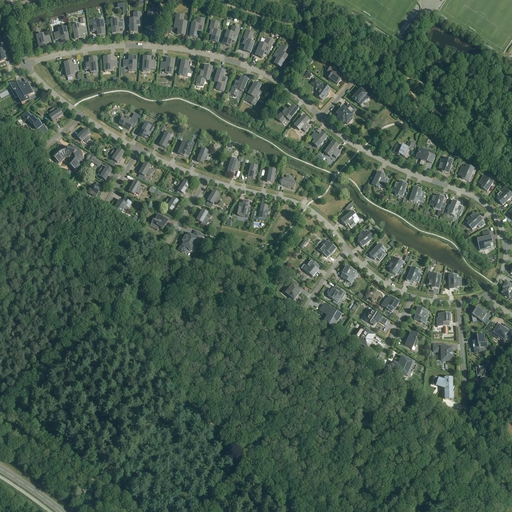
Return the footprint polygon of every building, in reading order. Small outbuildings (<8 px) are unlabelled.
[(159,13),(159,8),(155,8),(155,9),(153,9),(152,15),(148,15),(148,27),(154,28),(154,22),(159,22),(159,18),(160,18),(160,13),(159,13)] [(136,13),(136,14),(134,14),(134,20),(130,20),(130,33),(137,33),(137,27),(141,27),(141,23),(141,18),(140,13),(136,13)] [(183,17),(181,16),(177,15),(176,20),(175,20),(175,24),(175,25),(175,29),(179,30),(178,35),(184,36),(186,24),(182,23),(183,17)] [(203,25),(204,19),(199,19),(197,19),(196,25),(192,25),(190,37),(197,38),(198,33),(202,33),(202,29),(203,29),(204,25),(203,25)] [(116,20),(111,20),(112,34),(119,34),(118,29),(120,29),(120,30),(124,30),(123,23),(123,20),(119,20),(119,23),(119,24),(118,24),(118,20),(116,21),(116,20)] [(90,21),(90,29),(92,29),(92,33),(96,32),(97,32),(98,36),(104,35),(103,21),(98,21),(98,22),(97,23),(90,23),(90,21)] [(213,36),(211,42),(217,43),(220,33),(221,29),(217,28),(218,24),(216,23),(216,22),(212,21),(211,26),(210,26),(209,31),(210,31),(209,35),(213,36)] [(168,24),(164,29),(169,34),(173,29),(168,24)] [(83,35),(86,34),(85,27),(81,28),(82,29),(80,29),(79,26),(78,26),(77,25),(73,26),(75,40),(82,39),(81,35),(82,34),(83,35)] [(60,40),(60,39),(61,39),(62,43),(68,42),(65,28),(61,29),(61,30),(59,30),(60,34),(59,34),(58,33),(55,34),(56,41),(60,40)] [(231,34),(227,33),(223,45),(230,47),(231,41),(235,42),(236,38),(237,38),(238,34),(239,29),(235,28),(233,28),(231,34)] [(244,40),(242,45),(246,46),(244,51),(250,54),(254,44),(250,42),(253,34),(251,34),(251,33),(247,31),(245,36),(244,36),(243,40),(244,40)] [(37,41),(38,45),(39,45),(40,50),(46,48),(45,44),(47,44),(50,43),(49,37),(45,38),(45,39),(44,39),(43,35),(41,36),(41,35),(36,36),(38,40),(37,41)] [(256,56),(262,58),(264,53),(268,55),(269,51),(270,51),(272,47),(271,46),(273,42),(269,40),(269,41),(267,40),(264,46),(261,44),(256,56)] [(0,50),(0,51),(0,50),(0,62),(5,61),(5,60),(8,59),(7,57),(10,55),(7,50),(8,49),(5,43),(0,45),(0,50)] [(285,48),(281,45),(279,50),(278,49),(276,53),(274,57),(278,59),(275,64),(280,68),(287,57),(283,55),(287,49),(285,48)] [(112,62),(111,62),(110,58),(104,59),(104,64),(103,64),(104,68),(105,73),(109,72),(111,71),(111,68),(112,68),(112,69),(116,68),(116,61),(112,62)] [(131,72),(135,72),(136,67),(136,63),(136,58),(129,58),(129,62),(128,62),(128,61),(124,61),(124,68),(128,68),(128,67),(129,67),(129,71),(131,71),(131,72)] [(143,68),(143,72),(147,73),(147,72),(149,72),(150,68),(151,68),(151,69),(155,70),(155,63),(151,62),(151,63),(150,63),(150,59),(144,58),(143,63),(142,68),(143,68)] [(85,71),(89,71),(89,70),(90,69),(91,73),(93,73),(93,74),(97,73),(97,69),(98,69),(97,64),(96,64),(96,59),(89,60),(90,64),(88,64),(84,64),(85,71)] [(166,73),(168,74),(167,74),(172,75),(174,61),(167,60),(167,64),(165,64),(162,63),(161,70),(165,70),(165,69),(166,70),(166,73)] [(189,68),(187,68),(188,63),(182,62),(181,67),(180,67),(179,71),(180,72),(179,76),(184,77),(184,76),(186,77),(186,73),(188,73),(188,74),(191,75),(193,68),(189,67),(189,68)] [(72,76),(74,76),(73,72),(74,72),(74,73),(78,72),(77,65),(73,66),(73,67),(72,67),(71,63),(65,64),(66,69),(65,69),(66,74),(67,78),(72,77),(72,76)] [(342,78),(339,76),(342,73),(332,66),(327,73),(330,76),(329,78),(329,79),(329,80),(332,83),(333,82),(337,85),(342,78)] [(198,80),(196,85),(201,86),(201,85),(203,86),(204,80),(208,81),(212,69),(205,67),(204,72),(200,71),(199,76),(198,75),(197,80),(198,80)] [(226,83),(227,79),(223,78),(224,72),(218,70),(215,83),(219,84),(217,90),(219,90),(218,91),(223,92),(224,87),(225,88),(226,83)] [(230,95),(234,97),(235,96),(236,97),(239,91),(243,92),(247,81),(241,78),(239,83),(235,82),(234,86),(233,86),(231,90),(232,90),(230,95)] [(316,96),(322,101),(330,90),(324,85),(323,86),(314,80),(311,84),(317,88),(316,89),(317,92),(318,93),(316,96)] [(28,97),(28,96),(33,94),(34,94),(33,93),(28,84),(27,84),(20,84),(21,85),(19,86),(18,85),(15,85),(12,85),(10,85),(11,87),(9,88),(15,99),(18,98),(22,105),(29,100),(30,101),(30,100),(29,100),(28,97)] [(249,102),(250,103),(250,104),(254,106),(257,102),(259,98),(261,94),(257,92),(260,87),(255,84),(248,95),(252,97),(249,102)] [(352,99),(358,104),(361,101),(363,102),(364,102),(366,100),(367,100),(368,100),(373,95),(365,88),(362,91),(361,90),(360,91),(359,89),(356,92),(354,94),(355,96),(352,99)] [(339,118),(338,119),(343,123),(345,121),(346,123),(352,117),(351,116),(355,111),(350,106),(345,110),(343,108),(339,112),(338,111),(335,114),(339,118)] [(279,116),(276,120),(280,123),(280,122),(282,123),(286,118),(289,121),(297,111),(292,107),(288,111),(285,109),(282,112),(279,115),(279,116)] [(52,115),(49,117),(53,122),(63,116),(59,110),(56,112),(54,109),(50,112),(52,115)] [(21,117),(26,122),(27,121),(31,126),(33,125),(37,131),(38,130),(42,135),(48,131),(43,125),(42,126),(38,121),(37,122),(32,117),(31,118),(27,113),(21,117)] [(122,119),(119,124),(129,130),(131,127),(134,128),(140,117),(137,116),(135,120),(132,118),(131,120),(127,117),(125,120),(122,119)] [(296,123),(297,124),(294,127),(297,130),(298,130),(299,131),(302,128),(303,129),(302,130),(305,133),(310,127),(307,125),(306,125),(305,124),(308,121),(303,117),(300,121),(299,120),(296,123)] [(141,131),(139,136),(145,139),(147,135),(150,136),(154,129),(151,128),(151,127),(150,127),(151,125),(147,123),(146,125),(145,124),(144,126),(142,124),(139,130),(141,131)] [(77,138),(81,142),(84,140),(86,143),(90,139),(88,136),(90,134),(86,130),(77,138)] [(313,144),(314,145),(314,146),(317,149),(320,145),(321,146),(324,143),(323,142),(326,138),(322,134),(319,137),(318,136),(315,133),(311,139),(314,141),(314,140),(315,141),(313,144)] [(159,140),(161,141),(159,146),(165,149),(167,145),(168,145),(170,142),(169,141),(171,137),(165,134),(164,136),(161,134),(159,140)] [(179,143),(177,148),(180,150),(178,154),(184,157),(185,153),(187,153),(189,155),(193,147),(189,145),(183,142),(182,144),(179,143)] [(400,156),(405,158),(409,150),(412,151),(415,145),(409,142),(406,148),(403,146),(403,148),(397,145),(393,154),(399,157),(400,156)] [(333,155),(333,156),(336,158),(340,153),(337,150),(337,151),(335,150),(338,147),(333,143),(324,154),(328,157),(328,156),(330,157),(332,154),(333,155)] [(69,167),(74,172),(79,166),(80,165),(80,164),(81,164),(81,163),(81,162),(81,161),(82,161),(82,160),(82,159),(82,158),(82,157),(81,156),(81,155),(81,154),(80,153),(80,152),(79,151),(78,150),(77,149),(76,148),(75,148),(74,148),(74,147),(72,150),(71,149),(70,149),(68,149),(67,149),(67,151),(66,151),(65,151),(64,151),(63,151),(63,152),(62,152),(61,153),(59,153),(59,154),(53,160),(58,165),(63,160),(63,159),(64,159),(65,159),(65,158),(66,158),(67,158),(68,158),(69,159),(70,159),(71,160),(72,161),(72,162),(72,163),(72,164),(71,164),(71,165),(69,167)] [(206,156),(208,152),(207,152),(207,150),(204,148),(203,150),(202,150),(201,151),(198,150),(196,156),(199,157),(197,162),(203,164),(205,160),(206,161),(207,157),(206,156)] [(421,149),(421,148),(417,159),(421,161),(420,165),(424,167),(426,161),(427,162),(432,164),(435,157),(430,155),(430,156),(429,155),(430,153),(421,149)] [(114,157),(112,160),(117,163),(124,153),(119,150),(117,152),(114,150),(111,155),(114,157)] [(237,162),(236,162),(237,159),(233,158),(232,160),(231,160),(230,164),(228,164),(227,168),(229,168),(227,173),(233,174),(235,169),(238,170),(240,164),(237,163),(237,162)] [(442,173),(449,175),(453,161),(447,159),(446,162),(441,160),(438,169),(443,170),(442,173)] [(139,174),(144,177),(146,175),(149,176),(152,171),(149,170),(150,167),(145,164),(139,174)] [(249,173),(248,178),(254,180),(255,176),(256,176),(257,172),(256,171),(257,167),(251,166),(250,167),(247,166),(246,172),(249,173)] [(462,180),(469,183),(474,169),(468,166),(467,169),(463,167),(459,176),(463,178),(462,180)] [(99,173),(102,175),(100,177),(105,181),(112,171),(107,167),(105,170),(102,168),(99,173)] [(268,178),(267,183),(273,184),(274,180),(275,180),(276,176),(275,175),(275,171),(269,170),(269,171),(266,171),(265,177),(268,178)] [(373,186),(379,189),(380,186),(384,188),(388,180),(384,178),(385,176),(379,173),(373,186)] [(481,189),(487,192),(495,180),(489,176),(488,179),(484,176),(479,184),(483,187),(481,189)] [(281,186),(293,189),(294,182),(291,182),(292,178),(287,177),(286,180),(283,179),(281,186)] [(91,194),(96,197),(102,187),(91,181),(88,186),(94,189),(91,194)] [(176,193),(181,196),(182,194),(183,195),(190,185),(185,181),(183,184),(180,182),(177,187),(180,189),(176,193)] [(129,192),(134,196),(136,193),(139,195),(142,190),(139,188),(140,185),(135,182),(129,192)] [(396,196),(402,199),(408,185),(401,183),(400,185),(396,183),(392,192),(397,194),(396,196)] [(421,193),(422,190),(415,188),(410,202),(417,204),(418,202),(422,203),(425,194),(421,193)] [(498,201),(503,206),(511,197),(511,194),(505,188),(497,196),(500,199),(498,201)] [(206,205),(211,208),(214,202),(218,204),(220,199),(217,197),(219,195),(213,191),(207,202),(208,202),(206,205)] [(441,209),(445,198),(438,196),(437,198),(433,197),(430,206),(434,207),(433,210),(439,211),(437,216),(442,218),(444,210),(441,209)] [(123,203),(120,201),(114,210),(121,214),(124,209),(127,211),(132,203),(125,199),(123,203)] [(166,209),(172,212),(178,202),(173,199),(171,201),(168,199),(165,204),(168,206),(166,209)] [(463,208),(459,206),(460,204),(454,201),(449,212),(448,215),(455,218),(456,215),(460,217),(463,208)] [(240,206),(239,206),(237,212),(238,213),(238,214),(240,214),(240,215),(242,215),(242,218),(247,219),(248,214),(247,214),(247,212),(249,212),(250,208),(248,208),(249,204),(243,202),(242,205),(240,205),(240,206)] [(267,207),(261,206),(260,211),(257,211),(257,212),(254,211),(253,218),(256,218),(255,221),(264,223),(266,216),(267,216),(268,212),(267,212),(267,207)] [(208,214),(202,210),(196,221),(202,224),(201,225),(205,227),(207,223),(209,219),(210,219),(212,215),(208,213),(208,214)] [(346,227),(347,225),(350,229),(360,221),(352,212),(341,221),(346,227)] [(483,221),(478,216),(477,217),(474,214),(467,220),(470,223),(468,225),(472,231),(477,226),(480,229),(485,225),(482,222),(483,221)] [(150,227),(158,231),(159,228),(162,230),(164,227),(164,226),(166,223),(157,217),(154,221),(153,220),(150,227)] [(356,238),(359,241),(358,243),(362,248),(373,239),(369,233),(367,235),(364,232),(356,238)] [(179,250),(181,251),(181,252),(182,252),(184,253),(187,249),(190,251),(196,241),(198,243),(202,236),(197,233),(194,238),(189,235),(187,238),(186,237),(183,242),(185,243),(183,246),(182,245),(179,250)] [(492,249),(491,244),(493,244),(491,237),(477,240),(480,251),(492,249)] [(318,251),(327,258),(329,255),(330,256),(336,249),(327,242),(325,245),(323,244),(318,251)] [(369,256),(375,261),(376,259),(380,262),(386,255),(383,252),(384,250),(379,245),(369,256)] [(403,264),(393,257),(387,268),(391,270),(389,272),(395,276),(397,273),(401,275),(403,270),(400,268),(403,264)] [(301,268),(312,278),(318,271),(317,270),(319,267),(310,260),(305,266),(304,265),(301,268)] [(341,278),(351,284),(355,277),(354,276),(356,273),(346,267),(342,274),(343,275),(341,278)] [(422,275),(417,273),(418,271),(412,268),(406,281),(413,284),(414,282),(418,284),(422,275)] [(431,289),(438,290),(441,276),(429,274),(427,286),(432,287),(431,289)] [(456,290),(456,288),(461,288),(460,278),(456,279),(456,276),(449,276),(449,291),(456,290)] [(286,294),(294,300),(297,297),(296,296),(300,291),(296,288),(298,285),(292,280),(287,286),(290,288),(286,294)] [(504,289),(505,290),(503,294),(510,299),(511,295),(511,284),(511,286),(507,283),(504,289)] [(328,298),(338,304),(340,300),(341,301),(345,294),(335,288),(334,291),(332,290),(328,298)] [(382,307),(391,313),(393,310),(394,310),(399,303),(390,297),(387,300),(386,300),(382,307)] [(323,323),(334,329),(342,316),(334,311),(333,313),(330,311),(331,311),(323,306),(319,312),(327,316),(323,323)] [(416,317),(414,320),(425,325),(428,317),(427,316),(428,313),(418,308),(415,316),(416,317)] [(483,321),(482,322),(485,324),(487,320),(485,319),(487,316),(481,312),(482,311),(478,308),(476,311),(476,310),(471,311),(473,323),(473,319),(476,318),(477,319),(477,318),(483,321)] [(365,321),(374,327),(376,323),(378,324),(379,322),(385,326),(388,321),(370,310),(368,314),(369,315),(365,321)] [(437,319),(437,327),(449,327),(449,323),(450,323),(450,314),(438,315),(439,319),(437,319)] [(492,324),(487,331),(499,339),(500,337),(506,341),(507,338),(508,339),(511,333),(511,330),(505,326),(503,329),(499,326),(498,328),(492,324)] [(360,338),(357,343),(362,346),(362,345),(364,347),(368,350),(370,346),(369,346),(372,342),(371,341),(374,336),(365,330),(362,335),(361,335),(360,337),(360,338)] [(405,347),(412,350),(413,347),(415,348),(417,340),(416,340),(418,336),(411,333),(407,341),(404,340),(402,345),(405,346),(405,347)] [(473,343),(475,354),(484,352),(483,349),(488,348),(487,344),(485,344),(484,336),(478,337),(478,342),(473,343)] [(441,357),(441,360),(442,360),(442,361),(443,361),(443,362),(446,362),(446,361),(451,361),(451,356),(451,354),(451,349),(441,349),(441,346),(434,346),(434,352),(442,352),(442,357),(441,357)] [(391,370),(407,377),(410,370),(414,372),(417,366),(413,364),(413,363),(402,358),(399,366),(394,364),(391,370)] [(477,373),(477,374),(477,375),(478,375),(478,377),(482,376),(482,378),(481,378),(482,385),(489,384),(488,377),(490,377),(488,366),(480,367),(480,369),(479,369),(477,370),(477,371),(477,372),(477,373)] [(435,379),(433,385),(445,389),(445,400),(452,400),(452,391),(454,385),(452,385),(452,379),(444,379),(445,382),(435,379)]
